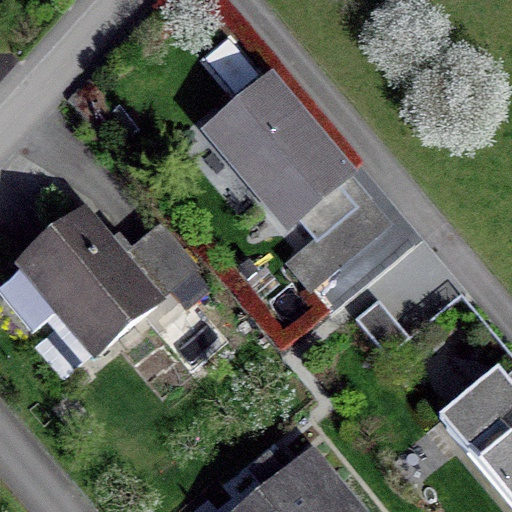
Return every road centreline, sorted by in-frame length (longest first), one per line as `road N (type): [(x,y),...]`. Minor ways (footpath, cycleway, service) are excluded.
road 1 (residential): [(244,0),(511,320)]
road 2 (residential): [(0,138),(124,0)]
